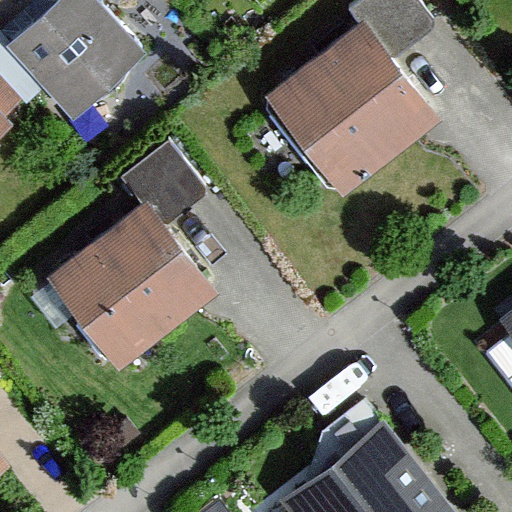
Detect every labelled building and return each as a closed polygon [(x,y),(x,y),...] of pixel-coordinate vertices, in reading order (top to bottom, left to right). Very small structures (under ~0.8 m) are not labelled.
[(149,50),(98,0),(54,0),(7,48),(79,120),(149,50)] [(268,90),(340,183),(435,110),(392,54),(432,23),(413,0),(357,0),(345,9),(355,22),(268,90)] [(0,126),(13,112),(0,99),(0,126)] [(115,182),(133,206),(49,271),(116,356),(218,277),(170,216),(200,193),(163,145),(115,182)] [(511,296),(497,308),(511,328),(511,296)] [(451,511),(379,419),(280,496),(292,511),(451,511)] [(0,473),(13,463),(0,447),(0,473)]
